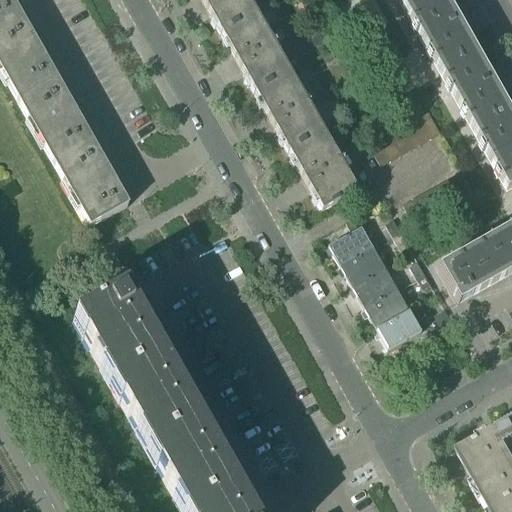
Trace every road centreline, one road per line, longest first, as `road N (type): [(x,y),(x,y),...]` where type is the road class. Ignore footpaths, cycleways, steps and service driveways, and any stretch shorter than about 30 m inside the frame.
road 1 (residential): [(385,440),(134,0)]
road 2 (residential): [(385,440),(511,370)]
road 3 (secondary): [(62,511),(0,398)]
